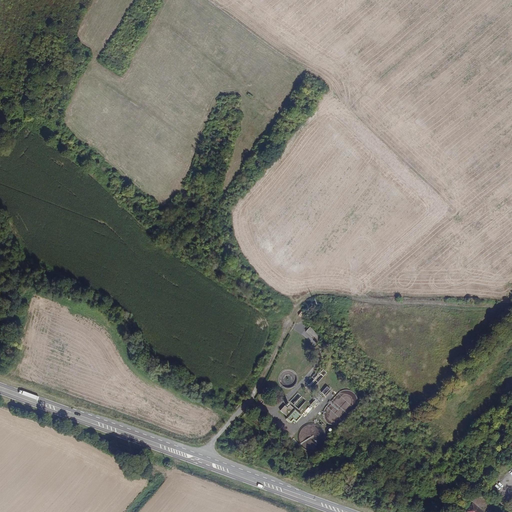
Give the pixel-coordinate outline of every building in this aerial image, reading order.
[(306,331),(318,342),(322,338),(310,327),(306,331)] [(317,371),(307,382),(313,388),(324,376),(317,371)] [(327,386),(322,392),(326,396),(331,390),(327,386)] [(314,401),(311,404),(313,407),(317,403),(318,403),(319,403),(321,402),(321,400),(323,400),(325,399),(325,398),(324,396),(322,396),(321,396),(321,394),(318,391),(312,398),(314,400),(315,401),(314,401)] [(298,392),(290,401),(299,409),(307,401),(298,392)] [(285,405),(280,410),(287,417),(286,418),(291,423),(293,420),(296,423),(302,416),(290,405),(287,407),(285,405)] [(302,414),(305,417),(311,410),(308,407),(302,414)]
